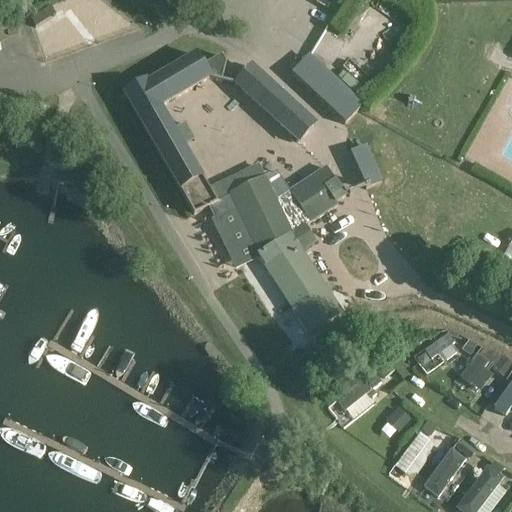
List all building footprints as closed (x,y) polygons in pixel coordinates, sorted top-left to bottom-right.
[(96,0),(86,0),(50,31),(70,53),(111,17),(96,0)] [(257,258),(310,336),(341,315),(300,252),(314,243),(304,228),(337,206),(336,204),(345,198),(327,170),(275,202),(258,168),(210,192),(162,108),(209,80),(221,83),(226,64),(222,57),(202,69),(195,56),(146,84),(145,82),(124,95),(193,216),(210,208),(216,222),(214,223),(237,268),(257,258)] [(290,76),(345,126),(362,107),(323,69),(315,77),(302,65),(290,76)] [(314,127),(251,69),(235,86),(298,144),(314,127)] [(350,154),(367,190),(382,184),(365,146),(350,154)] [(511,240),(499,260),(511,268),(511,240)] [(494,256),(486,252),(481,261),(489,265),(494,256)] [(447,337),(414,358),(424,374),(457,353),(447,337)] [(468,340),(462,349),(473,357),(479,347),(468,340)] [(511,365),(501,357),(492,370),(504,379),(511,368),(511,365)] [(479,392),(495,373),(477,358),(461,378),(479,392)] [(376,405),(368,394),(378,386),(371,377),(329,407),(344,428),(376,405)] [(511,387),(502,401),(511,408),(511,387)] [(397,408),(386,423),(401,433),(412,418),(397,408)] [(420,431),(435,444),(444,434),(428,421),(420,431)] [(415,479),(437,445),(417,433),(395,466),(415,479)] [(456,450),(469,460),(475,453),(462,443),(456,450)] [(449,451),(427,489),(442,498),(465,460),(449,451)] [(503,471),(493,463),(490,468),(499,476),(503,471)]
